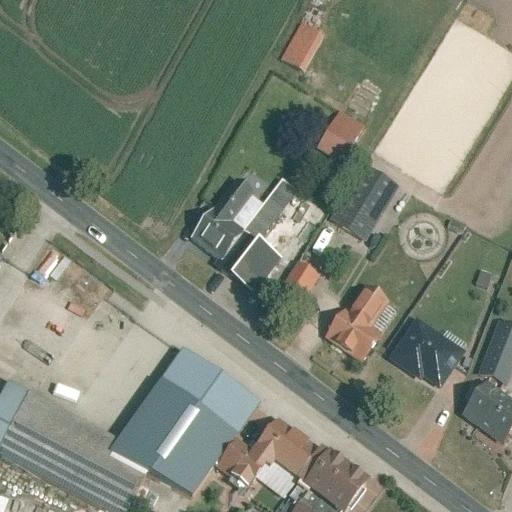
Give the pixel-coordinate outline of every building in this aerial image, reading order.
[(301,25),(284,64),(311,76),(328,37),(301,25)] [(319,150),(341,163),(359,132),(338,119),(319,150)] [(335,222),(366,239),(393,191),(362,174),(335,222)] [(190,241),(221,265),(246,233),(234,225),(254,199),(237,182),(190,241)] [(249,227),(264,239),(297,195),(281,183),(249,227)] [(220,270),(254,296),(279,262),(245,236),(220,270)] [(280,299),(301,312),(320,280),(298,267),(280,299)] [(379,341),(369,334),(387,305),(368,294),(357,312),(347,305),(325,341),(364,365),(379,341)] [(481,375),(511,385),(511,380),(511,326),(500,322),(481,375)] [(393,362),(437,391),(462,353),(418,324),(393,362)] [(126,511),(145,481),(190,495),(258,405),(185,350),(117,440),(10,390),(0,406),(0,460),(103,511),(126,511)] [(511,407),(477,385),(457,418),(501,445),(511,427),(511,407)] [(252,461),(296,489),(321,451),(277,423),(252,461)] [(306,491),(338,511),(354,511),(375,481),(331,453),(306,491)]
